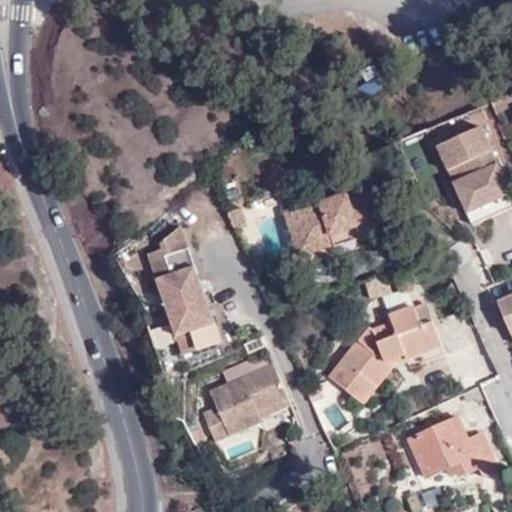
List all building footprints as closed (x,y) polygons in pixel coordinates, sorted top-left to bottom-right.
[(511,204),(511,197),(481,126),(435,146),(471,225),(511,204)] [(345,193),(333,197),(283,211),(294,245),(354,224),(381,233),(389,199),(347,187),(345,193)] [(331,191),(333,197),(345,193),(347,187),(331,191)] [(241,207),(229,212),(237,227),(247,224),(241,207)] [(182,224),(161,244),(163,248),(149,254),(158,280),(177,336),(185,356),(222,341),(216,323),(196,265),(182,224)] [(354,224),(294,245),(298,255),(334,242),(336,245),(362,238),(379,242),(381,233),(354,224)] [(511,293),(497,299),(511,337),(511,293)] [(438,307),(423,310),(429,329),(444,327),(438,307)] [(429,329),(423,310),(399,316),(400,325),(383,330),(377,325),(341,365),(353,377),(347,386),(366,402),(400,365),(412,363),(451,351),(444,327),(429,329)] [(454,362),(451,351),(412,363),(414,372),(421,371),(454,362)] [(264,409),(294,396),(278,362),(216,390),(223,406),(210,413),(221,437),(268,419),(267,417),(264,409)] [(460,384),(454,362),(421,371),(425,388),(443,394),(460,384)] [(353,377),(341,365),(333,374),(347,386),(353,377)] [(297,403),(294,396),(264,409),(267,417),(297,403)] [(469,443),(462,421),(410,443),(425,479),(447,471),(451,481),(460,478),(463,481),(480,474),(484,482),(496,477),(481,440),(469,443)]
